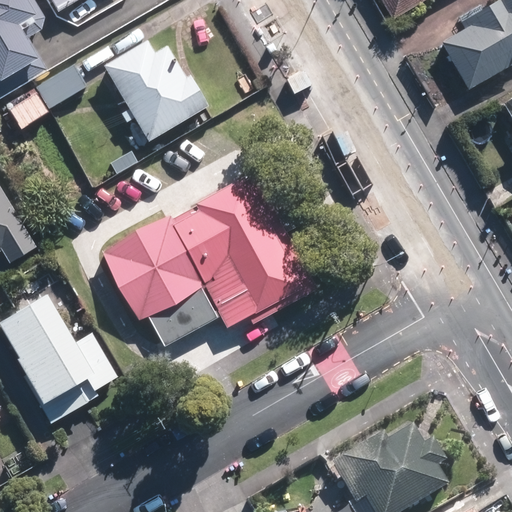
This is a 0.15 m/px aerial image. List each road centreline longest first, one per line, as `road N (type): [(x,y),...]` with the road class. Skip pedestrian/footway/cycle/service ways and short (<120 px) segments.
road 1 (residential): [(92,511),(463,292)]
road 2 (secondary): [(292,0),(463,292)]
